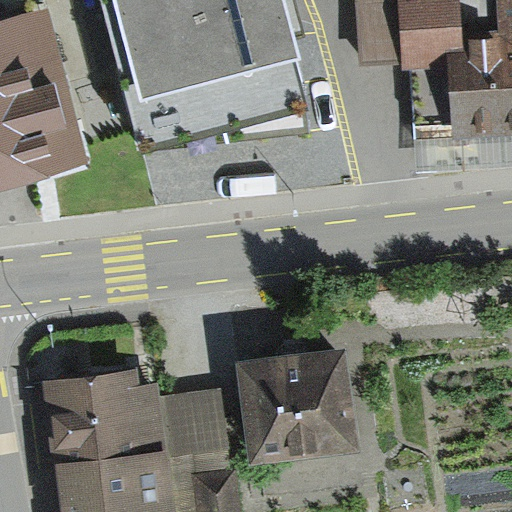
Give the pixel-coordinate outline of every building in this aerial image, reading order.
[(116,0),(142,99),(299,58),(283,0),(116,0)] [(417,135),(511,130),(511,0),(356,0),(359,63),(400,61),(400,72),(414,72),(417,135)] [(0,189),(90,167),(45,6),(0,17),(0,189)] [(239,361),(252,462),(354,450),(342,349),(239,361)] [(44,382),(60,511),(174,511),(161,397),(160,387),(139,390),(137,371),(44,382)] [(161,397),(174,511),(197,511),(192,471),(228,467),(219,391),(161,397)] [(197,511),(242,511),(238,467),(228,467),(192,471),(197,511)]
